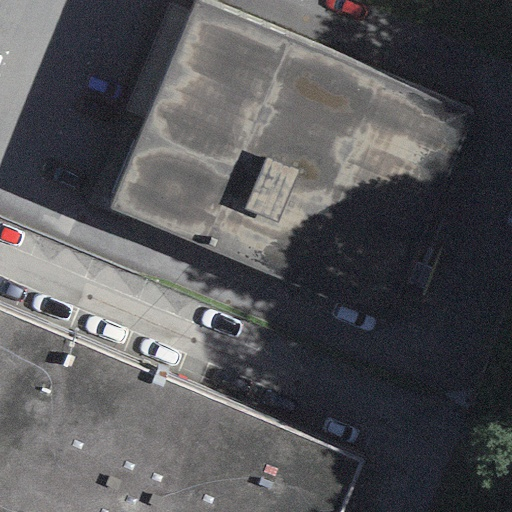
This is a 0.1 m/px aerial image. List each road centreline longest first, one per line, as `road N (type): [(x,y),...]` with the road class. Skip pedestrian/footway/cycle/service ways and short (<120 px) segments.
road 1 (unknown): [(0,250),(374,416),(397,456),(380,511)]
road 2 (unknown): [(76,0),(27,156)]
